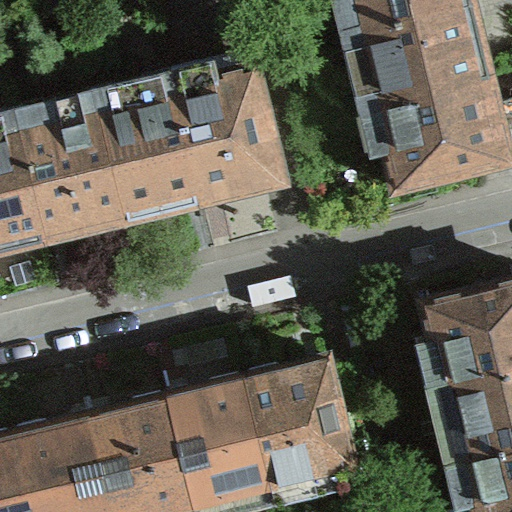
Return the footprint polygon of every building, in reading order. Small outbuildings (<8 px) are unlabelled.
[(351,0),(358,25),(358,24),(458,0),(351,0)] [(476,22),(470,0),(458,0),(358,24),(377,102),(489,74),(476,22)] [(253,61),(174,81),(202,193),(229,186),(281,174),(253,61)] [(432,172),(435,184),(449,181),(446,168),(496,156),(505,141),(493,94),(489,74),(377,102),(396,180),(432,172)] [(202,193),(174,81),(97,100),(124,212),(153,205),(202,193)] [(124,212),(97,100),(19,119),(46,231),(78,223),(124,212)] [(19,119),(0,123),(0,241),(46,231),(19,119)] [(511,275),(470,285),(424,297),(443,376),(511,358),(511,275)] [(329,368),(325,351),(271,365),(244,371),(270,480),(274,495),(348,477),(345,464),(380,455),(357,361),(329,368)] [(462,453),(511,440),(511,358),(443,376),(462,453)] [(167,390),(193,498),(270,480),(244,371),(194,384),(167,390)] [(90,409),(114,511),(137,511),(193,498),(167,390),(116,403),(90,409)] [(13,428),(33,511),(114,511),(90,409),(37,422),(13,428)] [(0,511),(33,511),(13,428),(0,430),(0,511)] [(511,511),(511,440),(462,453),(445,457),(458,511),(511,511)]
